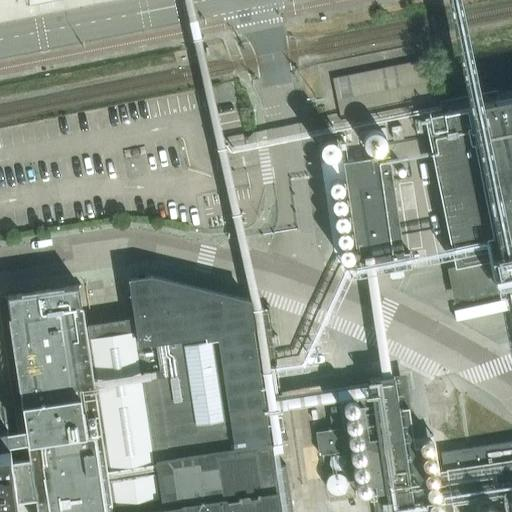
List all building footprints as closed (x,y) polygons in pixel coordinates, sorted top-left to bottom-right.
[(194,0),(184,0),(248,300),(250,311),(260,309),(226,148),(194,0)] [(461,0),(450,0),(471,99),(472,105),(482,103),(461,0)] [(333,78),(341,122),(436,102),(433,89),(427,58),(333,78)] [(469,107),(425,116),(455,266),(494,257),(501,292),(501,293),(511,290),(511,98),(494,102),(494,101),(482,103),(472,105),(469,106),(469,107)] [(362,162),(344,164),(358,261),(358,262),(360,262),(361,271),(366,270),(375,269),(380,268),(381,273),(412,268),(409,253),(404,253),(398,217),(391,167),(390,160),(390,158),(362,161),(362,162)] [(366,270),(382,376),(391,375),(375,269),(366,270)] [(83,325),(77,285),(7,296),(28,434),(8,437),(4,406),(0,406),(0,511),(19,511),(18,499),(37,496),(39,511),(293,511),(286,464),(274,466),(271,452),(263,397),(274,395),(281,394),(281,393),(279,393),(267,310),(268,309),(268,308),(260,309),(250,311),(248,300),(150,275),(130,278),(136,317),(83,325)] [(409,407),(400,408),(395,374),(391,375),(382,376),(368,378),(369,383),(370,395),(387,511),(453,511),(453,505),(503,497),(510,496),(511,495),(511,441),(441,451),(443,471),(440,472),(435,444),(415,447),(409,407)] [(370,395),(369,383),(274,398),(274,395),(263,397),(271,452),(282,451),(276,409),(370,395)] [(320,454),(345,450),(342,428),(341,428),(316,432),(320,454)]
